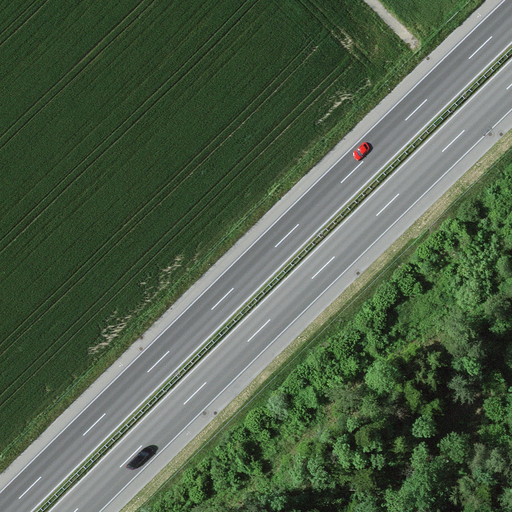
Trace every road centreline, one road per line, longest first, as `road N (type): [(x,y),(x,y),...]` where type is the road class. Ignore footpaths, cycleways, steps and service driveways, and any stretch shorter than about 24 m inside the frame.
road 1 (motorway): [(511,17),(5,511)]
road 2 (motorway): [(74,511),(511,84)]
road 3 (track): [(511,218),(485,263),(431,314)]
